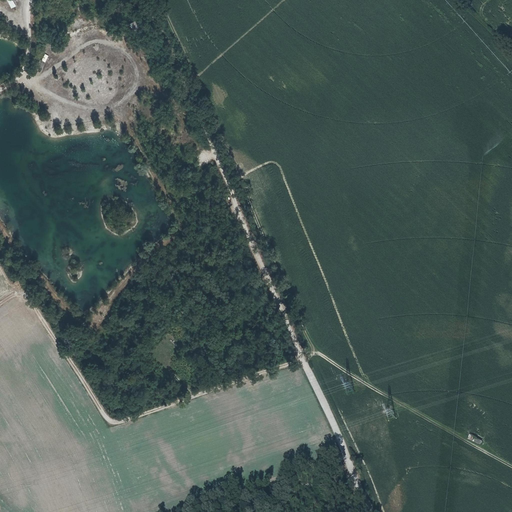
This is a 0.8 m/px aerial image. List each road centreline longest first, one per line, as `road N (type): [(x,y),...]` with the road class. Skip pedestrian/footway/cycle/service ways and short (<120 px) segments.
road 1 (track): [(371,511),(305,365),(312,349),(153,0)]
road 2 (track): [(305,365),(112,420),(22,293),(0,306)]
road 3 (track): [(312,349),(511,467)]
